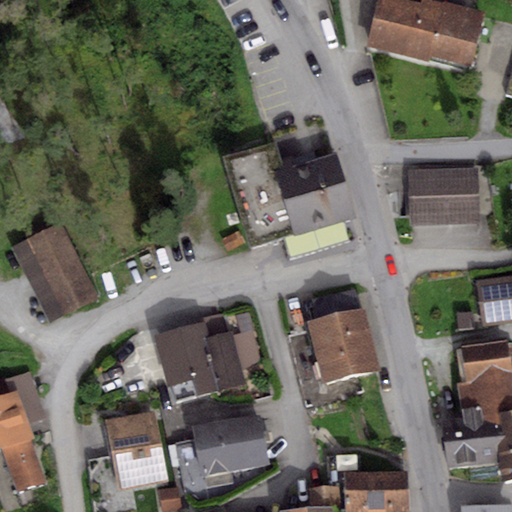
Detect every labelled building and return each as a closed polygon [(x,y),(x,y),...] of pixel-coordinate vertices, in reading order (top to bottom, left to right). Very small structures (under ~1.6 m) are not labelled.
[(425,71),(427,64),(441,11),(421,5),(420,11),(381,1),(367,55),(425,71)] [(484,19),(442,8),(441,11),(427,64),(469,75),(484,19)] [(280,153),(227,171),(253,255),(351,225),(333,164),(318,167),(314,156),(284,164),(280,153)] [(480,169),(408,170),(408,199),(408,223),(481,222),(480,169)] [(59,233),(14,255),(51,327),(95,305),(59,233)] [(239,234),(221,244),(228,257),(246,248),(239,234)] [(511,275),(477,280),(483,323),(511,319),(511,275)] [(316,320),(308,322),(322,383),(379,369),(363,308),(357,309),(355,292),(311,299),(316,320)] [(472,312),(456,313),(457,329),(474,328),(472,312)] [(202,325),(155,337),(167,385),(192,379),(196,395),(244,383),(241,367),(233,335),(232,331),(227,332),(223,313),(201,319),(202,325)] [(252,330),(233,335),(241,367),(260,363),(252,330)] [(511,376),(507,339),(461,345),(466,382),(457,383),(461,411),(482,408),(483,416),(500,413),(511,411),(511,376)] [(0,398),(0,448),(1,448),(29,438),(33,437),(17,392),(0,398)] [(482,408),(461,411),(462,420),(444,423),(450,466),(506,458),(500,413),(483,416),(482,408)] [(511,411),(500,413),(506,458),(509,480),(511,480),(511,411)] [(153,413),(106,423),(113,455),(120,490),(132,488),(167,480),(153,413)] [(260,417),(196,428),(204,474),(268,463),(260,417)] [(29,438),(1,448),(16,491),(44,482),(29,438)] [(120,490),(113,455),(86,459),(94,511),(136,511),(132,488),(120,490)] [(344,473),(361,472),(361,455),(327,456),(329,486),(309,487),(310,509),(330,507),(346,507),(344,473)] [(361,472),(344,473),(346,507),(346,511),(399,511),(400,511),(410,511),(408,470),(361,472)] [(178,488),(159,491),(162,511),(169,511),(182,510),(178,488)]
